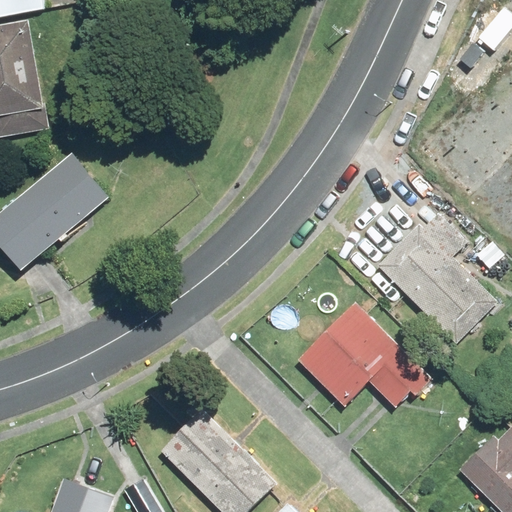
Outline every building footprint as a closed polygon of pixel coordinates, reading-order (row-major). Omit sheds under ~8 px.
[(0,0),(0,13),(3,21),(55,2),(54,0),(0,0)] [(43,22),(0,29),(0,138),(61,129),(43,22)] [(80,150),(0,219),(0,229),(36,271),(121,197),(80,150)] [(442,204),(380,266),(460,347),(509,299),(467,256),(481,243),(442,204)] [(439,383),(359,304),(306,357),(358,410),(383,385),(410,412),(439,383)] [(212,404),(168,448),(231,511),(256,511),(288,481),(212,404)] [(511,511),(511,419),(465,466),(510,511),(511,511)] [(70,477),(58,511),(117,511),(123,495),(70,477)] [(162,511),(143,478),(123,490),(135,511),(162,511)]
